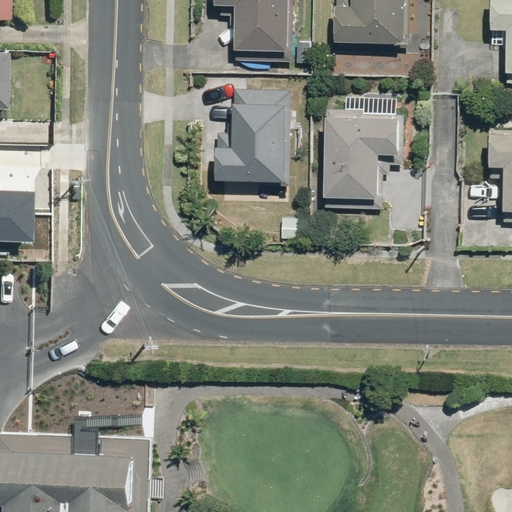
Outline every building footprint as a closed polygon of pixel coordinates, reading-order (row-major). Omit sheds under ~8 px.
[(0,0),(0,8),(20,8),(20,0),(0,0)] [(307,0),(228,0),(229,9),(239,9),(238,20),(245,20),(244,54),(306,56),(307,0)] [(344,0),(344,38),(421,40),(422,0),(344,0)] [(511,0),(501,0),(500,24),(511,24),(511,43),(511,0)] [(0,104),(14,105),(15,51),(0,50),(0,104)] [(302,82),(243,82),(242,117),(237,117),(237,127),(226,127),(225,175),(268,176),(267,179),(299,180),(299,176),(300,169),(303,169),(305,89),(302,89),(302,82)] [(418,104),(336,102),(334,202),(391,203),(391,185),(395,185),(396,141),(417,141),(418,104)] [(511,120),(507,120),(507,124),(500,124),(499,172),(511,172),(511,120)] [(0,239),(33,241),(34,192),(0,191),(0,239)] [(80,452),(0,448),(0,502),(9,503),(8,511),(134,511),(137,454),(80,452)]
